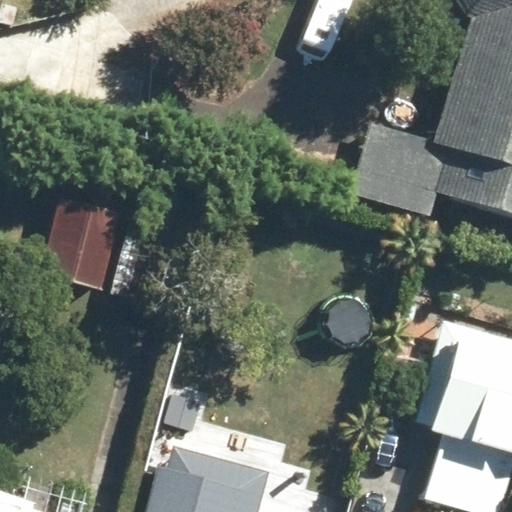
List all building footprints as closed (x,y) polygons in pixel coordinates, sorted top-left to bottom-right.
[(422,197),(511,222),(511,0),(440,0),(454,20),(418,143),(357,125),(336,197),(415,220),(422,197)] [(24,277),(86,292),(105,213),(43,199),(24,277)] [(412,500),(459,511),(511,511),(511,344),(424,322),(398,427),(428,435),(412,500)] [(242,511),(252,473),(159,449),(154,470),(140,467),(128,511),(242,511)] [(0,511),(19,511),(22,504),(0,497),(0,511)]
